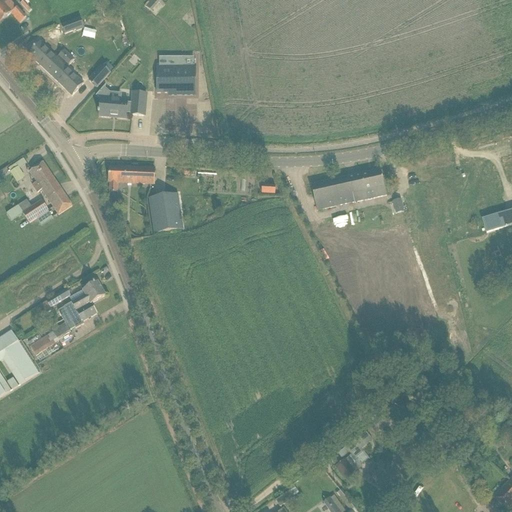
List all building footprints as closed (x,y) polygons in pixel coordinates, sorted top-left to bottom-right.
[(8,0),(0,0),(0,24),(11,14),(20,24),(26,19),(8,0)] [(160,0),(149,0),(144,5),(155,15),(166,5),(160,0)] [(25,2),(21,4),(29,14),(32,11),(25,2)] [(66,24),(55,28),(59,37),(70,33),(70,34),(78,31),(74,21),(66,24)] [(107,23),(92,29),(97,41),(112,35),(107,23)] [(40,43),(28,55),(50,76),(69,56),(64,52),(57,59),(40,43)] [(69,56),(50,76),(72,97),(83,84),(66,68),(74,61),(69,56)] [(159,66),(157,66),(157,94),(168,94),(168,97),(195,96),(195,66),(183,66),(183,58),(159,58),(159,66)] [(95,74),(87,82),(95,90),(109,75),(100,67),(94,73),(95,74)] [(127,101),(111,100),(109,100),(109,95),(103,89),(97,96),(101,100),(99,112),(98,112),(98,114),(99,114),(99,118),(126,120),(126,114),(131,115),(131,116),(145,117),(145,107),(146,95),(133,94),(132,104),(127,104),(127,101)] [(24,159),(8,169),(11,173),(12,175),(20,169),(27,165),(24,159)] [(36,183),(31,186),(37,194),(41,192),(59,216),(64,212),(72,207),(43,163),(29,173),(36,183)] [(110,168),(109,183),(110,183),(117,184),(154,185),(154,170),(110,168)] [(386,195),(383,181),(380,171),(311,187),(316,211),(386,195)] [(261,194),(275,195),(275,188),(262,187),(261,194)] [(177,195),(148,200),(154,235),(183,231),(177,195)] [(401,200),(393,202),(396,215),(404,213),(401,200)] [(23,215),(30,224),(49,211),(42,202),(31,208),(28,204),(26,201),(6,215),(12,222),(23,215)] [(511,211),(482,220),(486,234),(511,226),(511,211)] [(91,305),(106,297),(98,283),(95,285),(94,284),(82,291),(84,296),(64,308),(69,317),(91,305)] [(46,302),(50,309),(70,297),(66,290),(46,302)] [(46,302),(42,305),(46,314),(51,311),(50,309),(46,302)] [(83,323),(97,315),(91,305),(69,317),(76,330),(84,325),(83,323)] [(70,333),(66,325),(53,332),(53,333),(30,347),(36,356),(59,342),(58,341),(70,333)] [(11,332),(0,339),(0,399),(6,395),(0,386),(0,357),(6,354),(25,383),(38,374),(11,332)] [(18,387),(13,379),(7,383),(12,391),(18,387)] [(463,402),(457,411),(469,420),(476,411),(463,402)] [(345,461),(336,468),(346,481),(352,477),(361,469),(363,467),(362,467),(361,466),(369,459),(364,453),(363,453),(361,451),(366,447),(359,438),(358,438),(353,442),(345,449),(351,456),(355,460),(356,462),(354,464),(349,458),(345,461)] [(427,463),(436,471),(444,460),(434,453),(427,463)] [(376,466),(375,466),(379,471),(384,467),(380,462),(376,466)] [(511,511),(511,483),(510,481),(494,498),(507,511),(511,511)] [(275,502),(280,508),(294,498),(290,492),(275,502)] [(328,511),(339,511),(330,499),(323,504),(328,511)]
